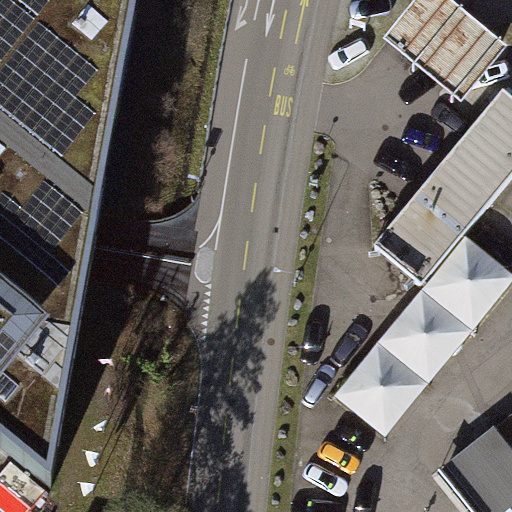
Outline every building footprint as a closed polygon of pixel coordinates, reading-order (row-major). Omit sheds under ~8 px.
[(0,0),(0,449),(52,492),(141,0),(0,0)] [(443,0),(421,0),(385,44),(459,104),(503,50),(443,0)] [(511,181),(511,101),(505,95),(376,250),(423,289),(511,181)] [(511,289),(511,276),(466,240),(334,400),(386,442),(511,289)] [(511,455),(495,434),(441,477),(468,511),(510,511),(511,511),(511,455)]
